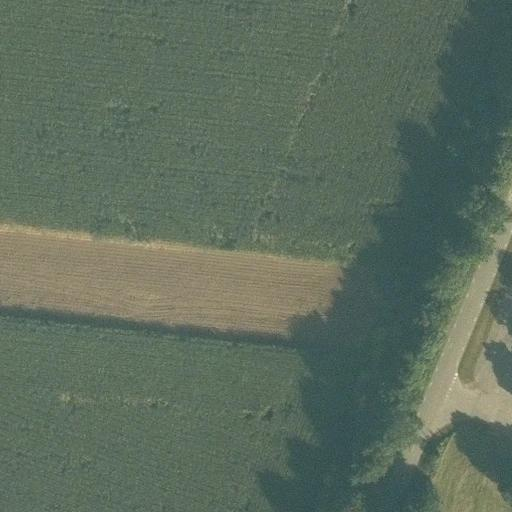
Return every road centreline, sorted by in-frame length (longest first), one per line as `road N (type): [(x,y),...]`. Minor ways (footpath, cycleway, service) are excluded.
road 1 (unclassified): [(437,397),(511,214)]
road 2 (residential): [(390,511),(437,397)]
